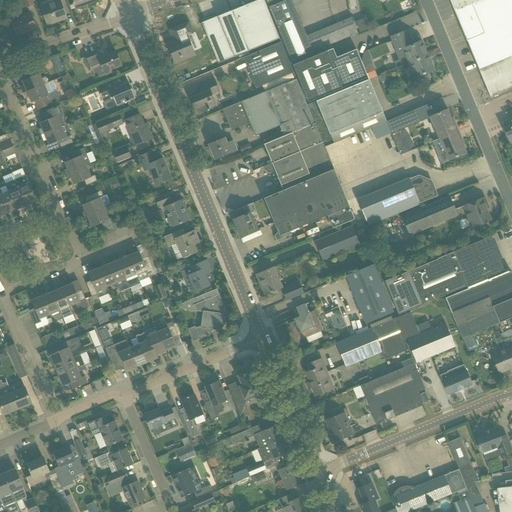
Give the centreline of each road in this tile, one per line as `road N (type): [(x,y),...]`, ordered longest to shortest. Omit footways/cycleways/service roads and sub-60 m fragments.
road 1 (unclassified): [(259,338),(124,19)]
road 2 (residential): [(511,202),(426,0)]
road 3 (unclassified): [(319,477),(511,391)]
road 4 (unclassified): [(319,477),(259,338)]
road 5 (residential): [(125,394),(259,338)]
road 6 (residential): [(56,422),(1,292)]
road 7 (residential): [(52,209),(0,80)]
road 8 (residential): [(0,62),(124,19)]
road 9 (residential): [(159,511),(165,495),(125,394)]
